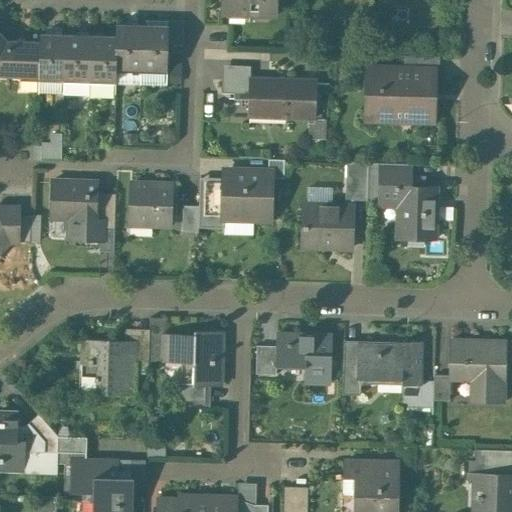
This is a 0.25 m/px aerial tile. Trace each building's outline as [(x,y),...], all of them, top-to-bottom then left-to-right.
[(220,0),(221,11),(277,13),(277,0),(220,0)] [(373,0),(351,0),(351,18),(373,20),(373,0)] [(142,25),(116,24),(116,36),(115,68),(141,69),(142,25)] [(168,26),(142,25),(141,69),(166,70),(168,26)] [(65,34),(40,34),(39,42),(38,77),(64,78),(65,34)] [(91,35),(65,34),(64,78),(89,79),(91,35)] [(116,36),(91,35),(89,79),(115,80),(115,68),(116,36)] [(39,42),(7,40),(0,46),(0,76),(38,77),(39,42)] [(440,56),(404,55),(403,69),(435,70),(435,72),(439,72),(440,56)] [(403,69),(367,68),(366,87),(379,88),(378,100),(374,100),(373,118),(433,120),(435,72),(435,70),(403,69)] [(246,81),(225,80),(225,91),(246,92),(246,81)] [(314,82),(250,80),(249,112),(284,113),(283,117),(313,118),(314,82)] [(34,157),(62,155),(61,130),(49,130),(50,141),(33,142),(34,157)] [(368,162),(346,161),(345,205),(352,205),(352,200),(367,200),(368,162)] [(408,163),(380,162),(379,201),(398,201),(399,186),(401,186),(401,178),(408,178),(408,163)] [(272,171),(223,170),(222,190),(222,218),(223,218),(270,219),(272,171)] [(97,182),(50,180),(49,217),(70,218),(70,238),(101,239),(101,227),(93,227),(94,219),(96,219),(97,193),(97,182)] [(171,184),(131,183),(129,224),(170,225),(171,184)] [(309,184),(308,200),(332,201),(332,185),(309,184)] [(401,186),(399,186),(398,201),(397,238),(434,239),(435,206),(433,206),(433,187),(401,186)] [(222,190),(199,189),(198,205),(198,227),(223,227),(223,218),(222,218),(222,190)] [(115,194),(97,193),(96,219),(94,219),(93,227),(101,227),(114,228),(115,194)] [(345,205),(303,204),(301,244),(334,245),(334,247),(351,247),(352,205),(345,205)] [(198,205),(182,205),(181,231),(197,232),(198,227),(198,205)] [(0,249),(9,241),(17,241),(18,214),(18,206),(0,206),(0,249)] [(30,213),(18,214),(17,241),(29,241),(30,213)] [(135,340),(80,339),(79,368),(81,368),(81,364),(98,365),(97,377),(94,377),(94,376),(92,376),(91,381),(96,381),(96,394),(135,395),(136,359),(148,360),(149,335),(149,329),(148,329),(147,337),(135,336),(135,340)] [(194,335),(164,334),(163,336),(163,360),(163,361),(193,362),(193,383),(205,383),(205,384),(215,385),(216,341),(214,341),(215,331),(194,331),(194,335)] [(331,335),(277,333),(276,347),(276,366),(305,367),(304,382),(329,383),(331,335)] [(163,336),(149,335),(148,360),(163,360),(163,336)] [(422,341),(343,339),(343,345),(357,345),(357,378),(402,379),(402,384),(421,385),(421,380),(422,341)] [(505,341),(450,340),(449,375),(449,379),(471,380),(470,400),(503,401),(505,341)] [(357,345),(343,345),(342,377),(357,378),(357,345)] [(276,347),(256,347),(256,373),(275,374),(276,366),(276,347)] [(449,375),(433,375),(433,380),(433,400),(448,400),(449,379),(449,375)] [(421,380),(421,385),(402,384),(401,406),(432,407),(433,400),(433,380),(421,380)] [(193,383),(181,382),(180,400),(204,401),(205,384),(205,383),(193,383)] [(26,425),(17,424),(17,413),(0,412),(0,461),(2,461),(2,460),(24,462),(25,451),(45,452),(45,440),(29,422),(26,425)] [(57,436),(38,413),(29,422),(45,440),(45,452),(57,452),(57,436)] [(86,437),(57,436),(57,452),(85,453),(86,437)] [(511,449),(474,449),(474,461),(469,461),(468,476),(477,476),(477,473),(511,473),(511,449)] [(45,452),(25,451),(24,462),(23,473),(56,473),(57,452),(45,452)] [(117,459),(70,457),(69,492),(93,492),(92,511),(130,511),(132,477),(117,476),(117,459)] [(397,511),(399,462),(343,461),(342,477),(359,478),(359,495),(356,494),(355,511),(397,511)] [(511,511),(511,473),(477,473),(477,476),(481,477),(480,495),(476,495),(475,511),(511,511)] [(306,511),(307,487),(284,486),(283,511),(306,511)] [(217,497),(177,496),(177,498),(176,511),(236,511),(237,496),(217,495),(217,497)] [(55,511),(56,496),(40,496),(39,511),(55,511)] [(176,511),(177,498),(156,498),(155,511),(176,511)]
